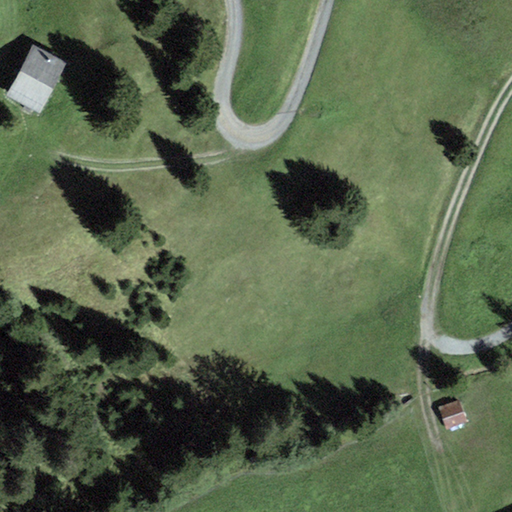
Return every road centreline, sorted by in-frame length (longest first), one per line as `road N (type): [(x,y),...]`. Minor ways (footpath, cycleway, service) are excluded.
road 1 (track): [(511,94),(470,168),(430,271),(424,334),(450,350),(496,341),(511,329)]
road 2 (track): [(234,0),(240,31),(221,99),(222,128),(254,140),(295,115),(332,0)]
road 3 (track): [(424,334),(425,407),(455,504)]
